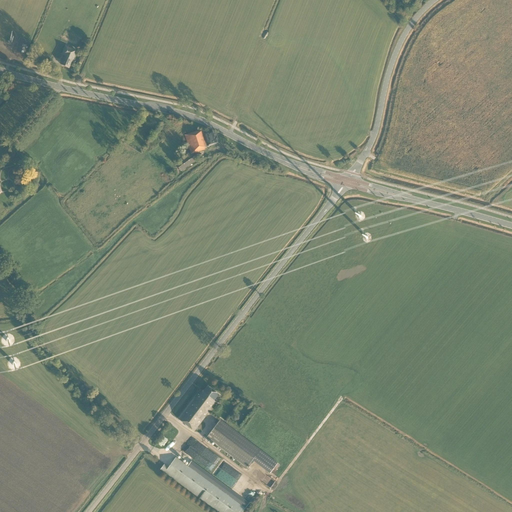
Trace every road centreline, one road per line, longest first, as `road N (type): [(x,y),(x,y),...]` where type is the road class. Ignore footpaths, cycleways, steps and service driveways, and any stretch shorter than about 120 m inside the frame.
road 1 (tertiary): [(88,511),(344,184)]
road 2 (secondary): [(286,162),(175,112),(0,71)]
road 3 (tertiary): [(348,179),(375,130),(396,50),(435,0)]
